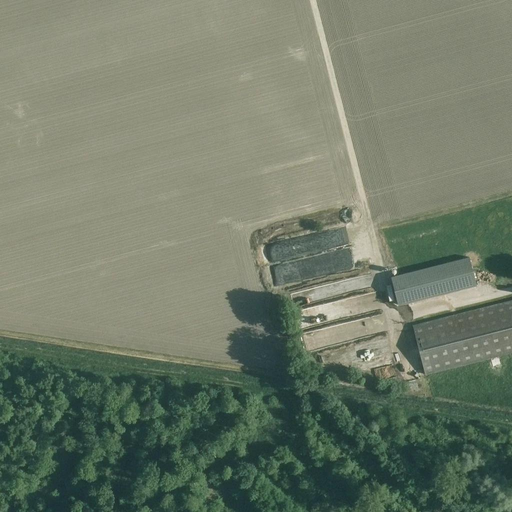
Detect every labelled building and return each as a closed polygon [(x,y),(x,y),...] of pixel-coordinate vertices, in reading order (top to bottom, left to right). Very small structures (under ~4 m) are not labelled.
[(438,225),(422,228),(425,241),(440,238),(438,225)] [(327,235),(276,245),(280,261),(330,252),(327,235)] [(396,303),(442,294),(437,269),(439,269),(438,266),(422,269),(423,274),(411,276),(412,284),(393,288),(396,303)] [(447,271),(452,290),(457,289),(452,270),(447,271)] [(426,374),(511,352),(511,300),(414,325),(426,374)] [(330,306),(301,310),(303,327),(332,323),(330,306)] [(323,355),(326,369),(395,358),(392,342),(366,346),(365,341),(331,347),(332,354),(323,355)] [(382,380),(391,378),(389,370),(399,367),(398,363),(378,369),(382,380)]
